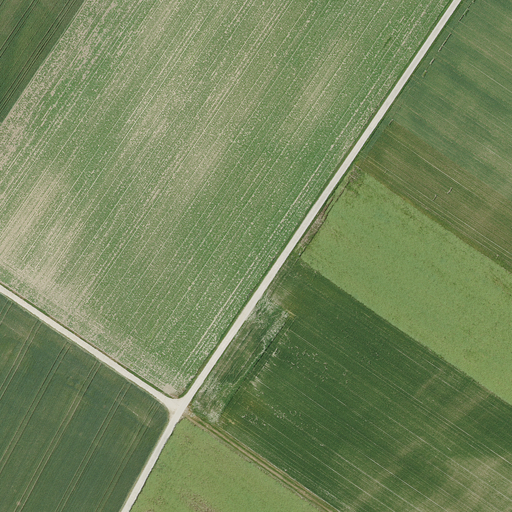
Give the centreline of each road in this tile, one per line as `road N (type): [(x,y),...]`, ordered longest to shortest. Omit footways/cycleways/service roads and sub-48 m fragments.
road 1 (track): [(459,0),(187,399),(125,511)]
road 2 (track): [(0,289),(332,511)]
